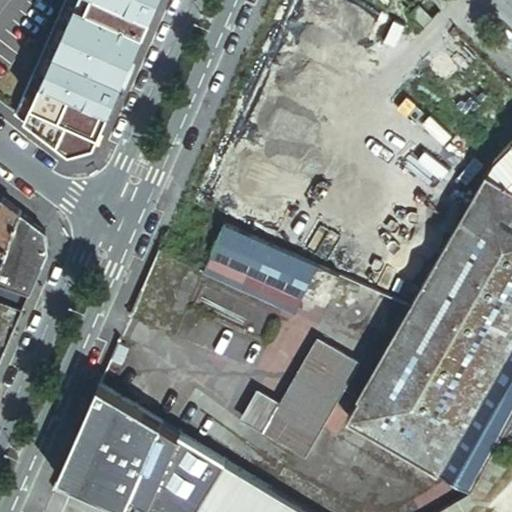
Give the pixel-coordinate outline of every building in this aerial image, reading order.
[(159,0),(63,0),(14,112),(67,153),(94,148),(159,0)] [(511,141),(490,164),(411,304),(359,396),(361,398),(349,419),(473,490),(505,431),(511,417),(511,141)] [(0,246),(8,252),(22,213),(0,195),(0,246)] [(49,234),(22,213),(8,252),(3,266),(0,274),(0,281),(31,292),(52,246),(49,234)] [(226,224),(203,272),(311,323),(334,275),(226,224)] [(8,252),(0,246),(0,264),(3,266),(8,252)] [(31,292),(0,281),(0,298),(25,308),(31,292)] [(0,327),(14,332),(25,308),(0,298),(0,327)] [(0,363),(14,332),(0,327),(0,363)] [(260,392),(244,419),(306,454),(359,362),(317,339),(281,404),(260,392)] [(128,348),(118,344),(111,361),(121,365),(128,348)] [(192,511),(225,458),(101,383),(59,477),(113,505),(111,508),(118,511),(129,511),(141,493),(171,511),(192,511)] [(356,511),(284,468),(273,487),(312,511),(436,511),(473,490),(349,419),(338,438),(428,490),(390,511),(356,511)] [(254,511),(270,486),(225,458),(192,511),(254,511)] [(312,511),(273,487),(270,486),(254,511),(312,511)] [(171,511),(141,493),(129,511),(171,511)]
